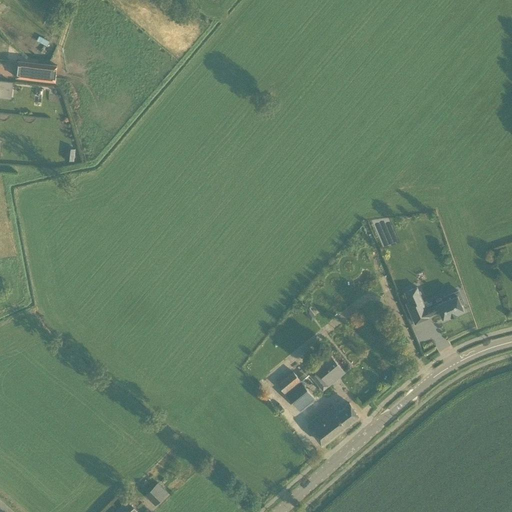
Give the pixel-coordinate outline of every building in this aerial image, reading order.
[(17,61),(15,78),(55,83),(57,66),(43,64),(38,64),(17,61)] [(0,81),(0,95),(3,95),(4,87),(11,88),(11,83),(5,82),(0,81)] [(66,148),(65,160),(74,161),(76,149),(66,148)] [(406,303),(415,324),(430,317),(429,316),(440,311),(443,318),(451,315),(451,316),(457,313),(457,312),(464,309),(461,303),(463,302),(463,300),(459,293),(458,291),(456,292),(456,291),(445,296),(443,297),(444,299),(435,303),(435,304),(426,308),(417,287),(405,292),(409,302),(406,303)] [(309,374),(323,391),(345,372),(331,355),(309,374)] [(359,418),(353,410),(349,404),(338,412),(333,405),(308,425),(324,445),(359,418)] [(166,493),(157,484),(147,495),(156,503),(166,493)] [(114,511),(138,511),(128,500),(114,511)]
